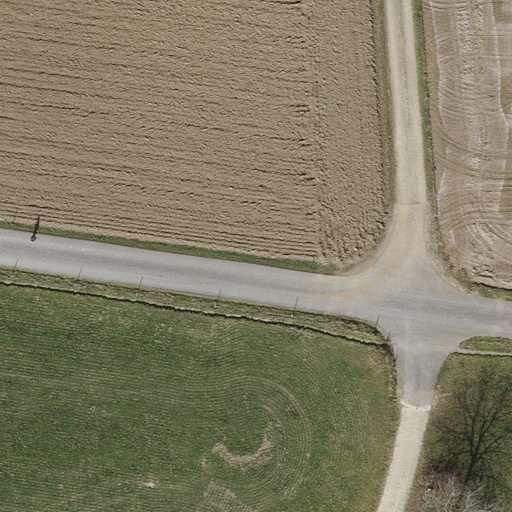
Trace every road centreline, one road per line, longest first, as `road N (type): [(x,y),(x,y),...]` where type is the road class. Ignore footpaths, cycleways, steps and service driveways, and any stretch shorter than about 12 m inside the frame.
road 1 (track): [(0,246),(511,320)]
road 2 (track): [(395,511),(417,403),(418,306),(395,0)]
